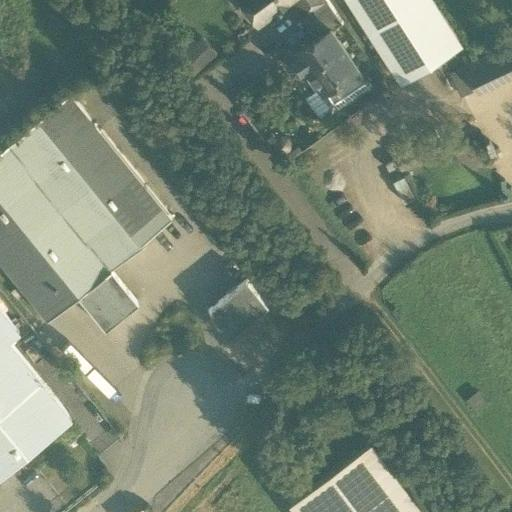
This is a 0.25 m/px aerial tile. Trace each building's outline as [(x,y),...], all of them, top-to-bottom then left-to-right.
[(243,0),(259,21),(287,0),(243,0)] [(291,0),(305,17),(327,0),(291,0)] [(343,22),(328,0),(327,0),(305,17),(302,18),(314,35),(313,36),(315,39),(332,28),(333,29),(343,22)] [(349,0),(398,76),(458,37),(434,0),(349,0)] [(322,86),(322,87),(357,64),(333,29),(332,28),(315,39),(290,56),(292,58),(291,64),(294,69),(300,71),(301,73),(309,68),(322,86)] [(511,44),(465,67),(476,89),(478,92),(511,75),(511,44)] [(318,89),(332,111),(371,85),(357,64),(322,87),(322,86),(318,89)] [(460,97),(476,89),(465,67),(450,75),(460,97)] [(70,91),(7,142),(109,267),(119,260),(172,217),(70,91)] [(392,150),(402,171),(444,150),(434,129),(392,150)] [(0,262),(46,319),(76,294),(109,267),(7,142),(0,147),(0,262)] [(389,221),(400,217),(383,166),(371,170),(389,221)] [(404,176),(393,181),(404,203),(415,198),(404,176)] [(136,301),(109,267),(76,294),(103,328),(136,301)] [(208,309),(229,336),(269,304),(247,277),(208,309)] [(0,471),(70,415),(7,338),(18,329),(0,307),(0,471)] [(430,511),(373,436),(313,481),(305,487),(291,498),(302,511),(430,511)] [(301,482),(305,487),(313,481),(309,475),(301,482)]
